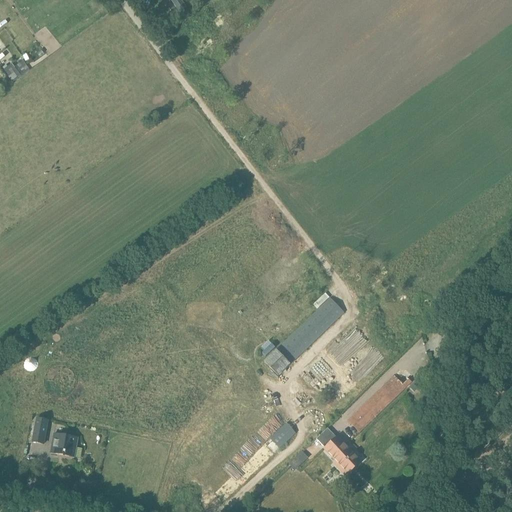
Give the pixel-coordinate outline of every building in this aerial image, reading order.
[(170,0),(179,13),(187,8),(180,0),(170,0)] [(17,77),(9,66),(3,71),(11,82),(17,77)] [(278,377),(345,313),(330,298),(276,350),(264,362),(278,377)] [(394,377),(356,413),(367,425),(381,412),(373,403),(381,395),(389,403),(405,388),(394,377)] [(36,419),(32,444),(45,446),(49,422),(36,419)] [(325,449),(348,474),(360,462),(337,438),(327,429),(316,439),(325,449)] [(218,509),(293,439),(285,431),(210,500),(218,509)] [(78,439),(53,435),(50,453),(74,458),(78,439)] [(308,458),(302,452),(288,465),(294,471),(308,458)] [(192,511),(193,509),(198,509),(199,497),(168,494),(166,511),(192,511)]
